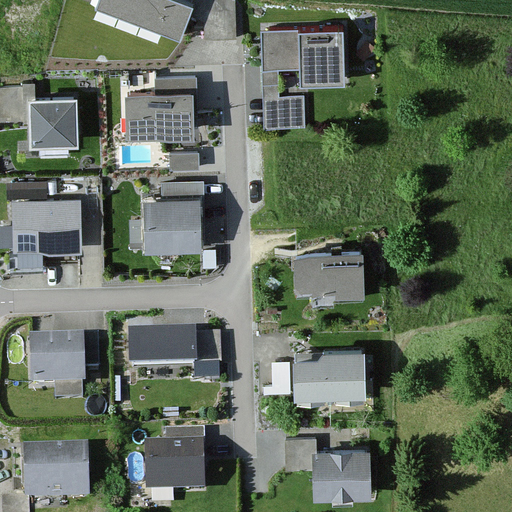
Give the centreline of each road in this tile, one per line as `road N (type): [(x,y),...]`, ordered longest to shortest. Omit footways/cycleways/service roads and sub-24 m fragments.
road 1 (residential): [(0,302),(240,296)]
road 2 (residential): [(240,296),(233,63)]
road 3 (residential): [(245,455),(240,296)]
